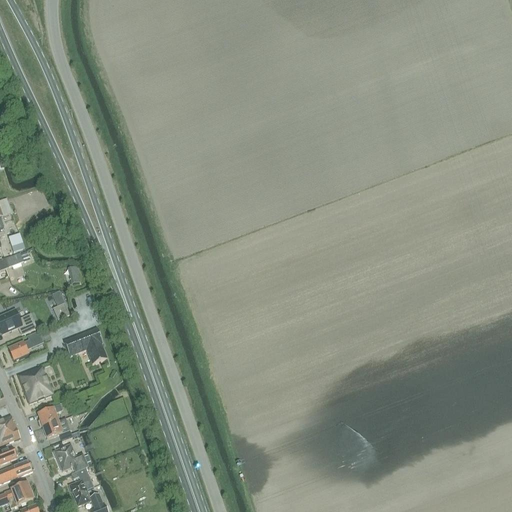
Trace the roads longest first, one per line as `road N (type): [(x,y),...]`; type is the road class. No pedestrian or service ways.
road 1 (unclassified): [(220,511),(60,60),(52,0)]
road 2 (primary): [(127,309),(72,136),(9,0)]
road 3 (primary): [(0,29),(127,309)]
road 4 (primary): [(198,511),(127,309)]
road 5 (residential): [(54,511),(0,377)]
